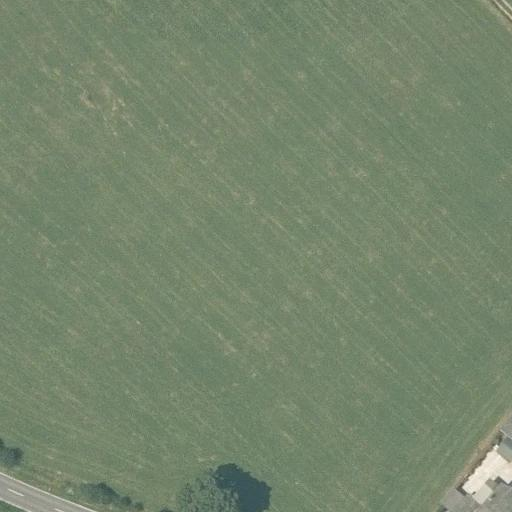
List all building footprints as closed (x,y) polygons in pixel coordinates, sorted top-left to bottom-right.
[(508,443),(511,445),(511,423),(501,437),(508,443)] [(511,445),(508,443),(499,454),(511,464),(511,445)] [(481,510),(496,492),(489,486),(473,504),(481,510)] [(478,511),(511,511),(511,500),(499,489),(496,492),(481,510),(478,511)] [(473,504),(468,499),(465,502),(455,494),(442,509),(443,511),(444,511),(478,511),(481,510),(473,504)]
